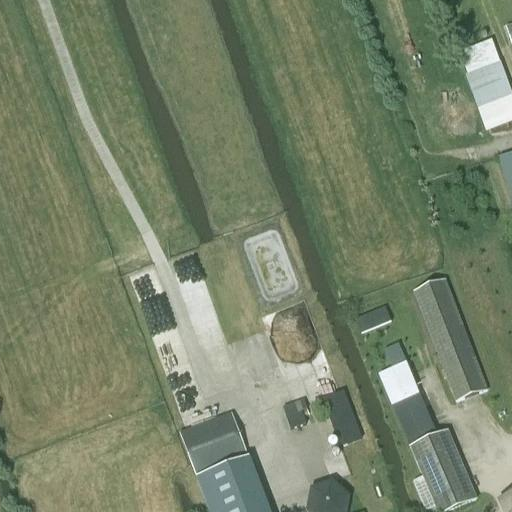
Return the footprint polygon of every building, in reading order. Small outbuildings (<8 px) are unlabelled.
[(487,132),(511,122),(511,106),(487,44),(457,56),(487,132)] [(511,155),(502,158),(511,198),(511,155)] [(455,406),(486,394),(445,284),(414,296),(455,406)] [(362,337),(392,324),(385,309),(355,321),(362,337)] [(391,374),(405,367),(398,349),(383,355),(391,374)] [(436,511),(456,511),(476,503),(446,436),(437,440),(405,367),(391,374),(378,379),(424,483),(416,486),(427,511),(428,511),(435,509),(436,511)] [(341,451),(362,442),(344,395),(323,404),(341,451)] [(291,432),(307,426),(302,413),(307,411),(304,401),(283,408),(291,432)] [(195,477),(247,458),(232,419),(181,437),(195,477)] [(269,511),(250,460),(197,480),(208,511),(269,511)] [(347,511),(350,498),(333,483),(310,491),(306,511),(347,511)] [(511,511),(511,498),(499,504),(502,511),(511,511)]
